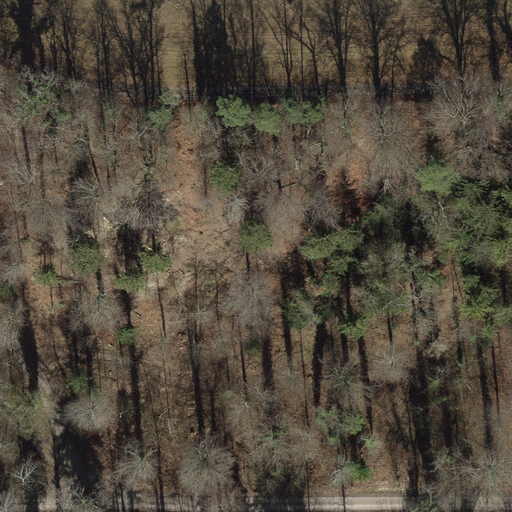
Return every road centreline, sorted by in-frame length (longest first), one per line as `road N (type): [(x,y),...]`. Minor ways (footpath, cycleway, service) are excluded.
road 1 (track): [(511,503),(111,496),(58,460),(0,399)]
road 2 (track): [(0,54),(73,84),(511,80)]
